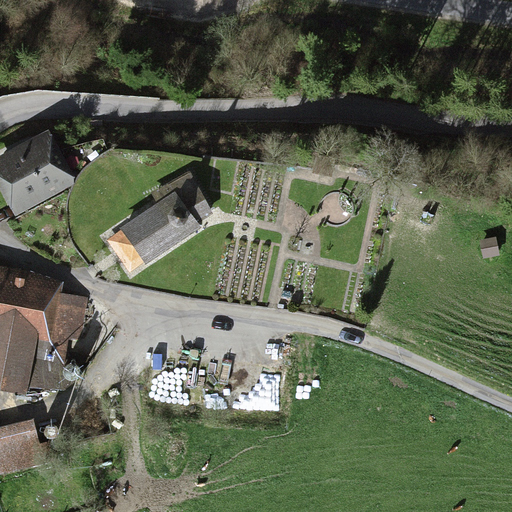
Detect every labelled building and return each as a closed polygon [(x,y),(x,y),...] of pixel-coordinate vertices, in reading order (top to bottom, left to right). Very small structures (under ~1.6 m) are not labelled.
[(19,201),(57,180),(65,170),(49,141),(1,167),(19,201)] [(124,229),(126,233),(114,241),(130,266),(143,258),(144,260),(198,225),(195,220),(211,210),(188,174),(159,193),(166,202),(124,229)] [(498,235),(480,238),(483,257),(501,253),(498,235)] [(0,385),(21,389),(22,387),(65,390),(79,378),(77,377),(77,378),(75,378),(74,379),(73,379),(72,379),(70,379),(68,378),(67,378),(66,377),(65,376),(65,375),(64,374),(63,372),(63,370),(63,369),(64,367),(65,365),(66,364),(66,361),(67,350),(69,340),(79,339),(86,298),(51,292),(52,289),(0,279),(0,385)] [(0,472),(52,460),(49,446),(32,450),(27,427),(0,432),(0,472)]
